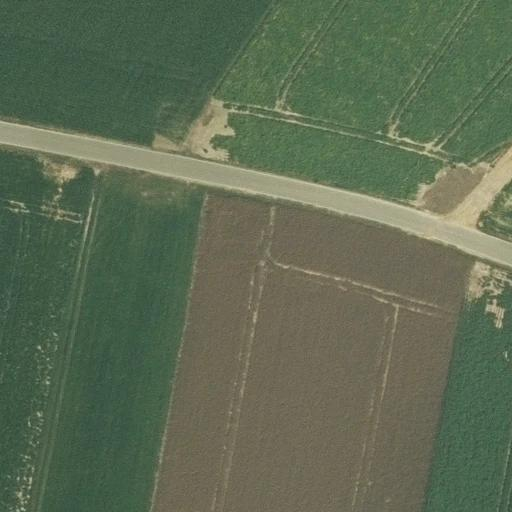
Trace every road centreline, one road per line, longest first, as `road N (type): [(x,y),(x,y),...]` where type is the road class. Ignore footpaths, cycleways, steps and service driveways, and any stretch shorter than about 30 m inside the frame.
road 1 (secondary): [(511,257),(357,205),(0,133)]
road 2 (track): [(97,152),(33,511)]
